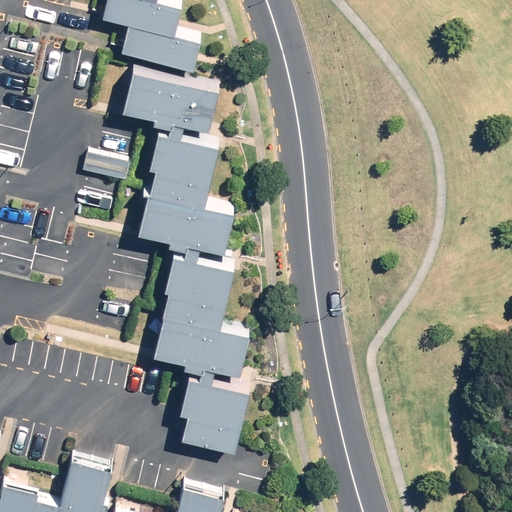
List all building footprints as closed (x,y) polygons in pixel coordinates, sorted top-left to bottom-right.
[(179,2),(172,0),(102,0),(100,11),(172,29),(179,2)] [(198,36),(172,29),(127,18),(120,45),(190,64),(198,36)] [(216,85),(129,64),(120,104),(151,111),(150,116),(169,120),(170,116),(181,118),(206,124),(216,85)] [(170,116),(169,120),(167,128),(155,125),(147,160),(152,161),(136,225),(166,233),(165,238),(183,243),(184,237),(196,240),(221,246),(231,206),(201,199),(215,140),(178,131),(181,118),(170,116)] [(184,237),(183,243),(181,251),(170,248),(162,283),(167,284),(151,348),(181,356),(180,361),(198,366),(199,360),(212,363),(236,369),(246,329),(217,322),(232,263),(193,254),(196,240),(184,237)] [(212,363),(199,360),(198,366),(196,373),(186,370),(177,406),(184,408),(179,432),(232,445),(247,385),(208,375),(212,363)] [(146,511),(111,503),(109,511),(102,510),(106,495),(101,494),(108,462),(69,453),(58,498),(54,511),(146,511)] [(0,511),(54,511),(58,498),(34,492),(35,486),(0,476),(0,511)] [(181,480),(173,511),(242,511),(231,509),(229,511),(215,511),(221,490),(181,480)]
